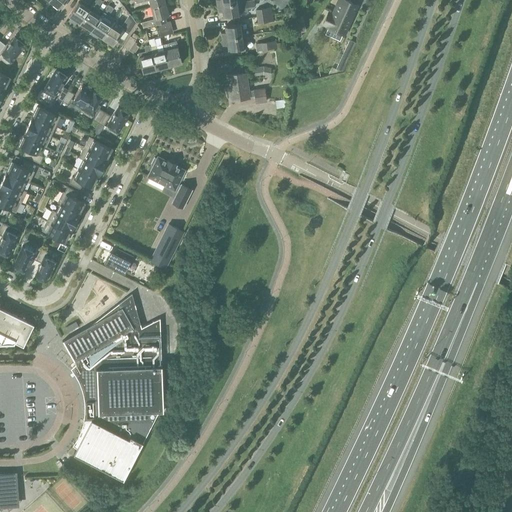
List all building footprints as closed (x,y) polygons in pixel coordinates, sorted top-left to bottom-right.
[(48,0),(58,8),(65,0),(48,0)] [(95,0),(89,9),(80,24),(90,31),(100,16),(94,13),(102,1),(100,0),(95,0)] [(327,26),(327,27),(344,35),(358,4),(348,0),(338,0),(332,15),(328,13),(323,24),(327,26)] [(246,8),(245,1),(217,5),(218,12),(222,11),(223,16),(246,13),(246,8)] [(69,16),(80,24),(89,9),(78,2),(69,16)] [(165,3),(151,7),(154,19),(155,24),(157,24),(166,22),(165,16),(169,15),(167,10),(169,10),(167,3),(165,4),(165,3)] [(103,12),(108,15),(113,8),(108,5),(103,12)] [(272,14),(271,8),(256,10),(256,16),(272,14)] [(100,16),(90,31),(101,38),(113,20),(114,19),(108,15),(104,12),(100,17),(100,16)] [(116,41),(121,44),(136,23),(130,14),(121,26),(113,20),(101,38),(113,45),(116,41)] [(273,21),(272,14),(256,16),(257,23),(273,21)] [(166,22),(157,24),(159,30),(172,27),(170,21),(166,22)] [(225,32),(221,32),(222,39),(249,35),(248,28),(243,29),(242,24),(225,26),(225,32)] [(0,55),(0,57),(9,65),(25,44),(24,43),(25,41),(18,35),(16,37),(15,36),(10,42),(6,47),(0,55)] [(249,35),(222,39),(223,45),(227,44),(228,50),(245,47),(244,42),(250,41),(249,35)] [(136,40),(130,36),(124,47),(129,50),(134,53),(139,47),(136,44),(137,43),(134,41),(136,40)] [(355,42),(349,40),(342,54),(348,57),(355,42)] [(277,48),(276,41),(261,43),(261,50),(277,48)] [(181,63),(177,46),(169,48),(168,43),(163,44),(164,50),(169,66),(181,63)] [(145,51),(138,53),(143,73),(156,70),(151,53),(152,53),(151,50),(150,47),(149,45),(143,46),(145,51)] [(152,53),(151,53),(156,70),(168,67),(164,50),(152,53)] [(336,69),(342,72),(344,66),(338,63),(336,69)] [(67,72),(59,67),(58,69),(56,68),(43,91),(54,98),(67,75),(66,74),(67,72)] [(336,69),(332,67),(328,75),(341,72),(342,72),(336,69)] [(0,85),(5,88),(10,77),(0,72),(0,85)] [(229,87),(226,88),(227,97),(230,97),(230,100),(250,98),(250,96),(255,96),(256,103),(266,101),(264,88),(254,89),(254,90),(249,90),(247,73),(227,75),(229,87)] [(83,82),(72,102),(82,108),(93,90),(88,88),(89,86),(83,82)] [(69,90),(64,87),(57,97),(62,100),(69,90)] [(82,108),(80,111),(91,117),(96,108),(97,109),(100,103),(104,96),(102,96),(103,94),(95,89),(94,91),(93,90),(82,108)] [(67,103),(74,93),(69,90),(62,100),(67,103)] [(276,108),(283,108),(285,108),(285,100),(284,100),(275,101),(276,108)] [(114,112),(111,118),(105,128),(116,134),(129,113),(128,112),(129,110),(121,105),(120,107),(119,106),(115,112),(114,112)] [(32,116),(55,126),(60,116),(37,106),(32,116)] [(105,112),(99,109),(93,119),(98,122),(105,112)] [(105,112),(98,122),(103,125),(110,115),(105,112)] [(55,126),(32,116),(28,126),(47,135),(50,136),(55,126)] [(28,126),(23,136),(42,144),(43,144),(46,146),(50,137),(50,136),(47,135),(28,126)] [(23,155),(39,162),(42,156),(38,154),(42,144),(23,136),(19,146),(26,149),(23,155)] [(89,136),(84,146),(107,158),(112,148),(89,136)] [(79,157),(83,159),(84,158),(102,168),(107,158),(84,146),(79,157)] [(191,190),(181,184),(180,185),(178,184),(184,170),(175,166),(176,165),(167,161),(167,162),(158,157),(157,159),(154,158),(151,165),(153,166),(148,177),(175,190),(178,192),(173,203),(182,208),(191,190)] [(102,168),(84,158),(83,159),(79,168),(98,177),(102,168)] [(32,171),(35,165),(24,160),(22,165),(12,161),(7,171),(26,180),(26,181),(29,182),(34,171),(32,171)] [(92,188),(98,177),(79,168),(74,177),(72,177),(69,183),(80,188),(82,183),(92,188)] [(26,180),(7,171),(2,181),(21,190),(22,189),(26,181),(26,180)] [(2,181),(0,185),(0,191),(17,200),(20,201),(21,202),(26,191),(22,189),(21,190),(2,181)] [(75,197),(78,192),(67,186),(64,192),(63,191),(57,202),(61,204),(61,203),(80,213),(85,202),(75,197)] [(0,191),(0,204),(12,210),(16,212),(20,201),(17,200),(0,191)] [(80,213),(61,203),(61,204),(56,212),(56,213),(75,222),(80,213)] [(75,222),(56,213),(56,212),(52,210),(47,220),(70,232),(75,222)] [(70,232),(47,220),(42,230),(65,242),(70,232)] [(3,222),(0,228),(0,234),(3,236),(0,241),(0,252),(6,255),(7,253),(8,254),(19,230),(3,222)] [(184,232),(169,224),(151,261),(165,268),(184,232)] [(31,257),(36,260),(41,249),(36,246),(33,251),(22,245),(13,265),(15,266),(14,267),(23,271),(23,270),(25,270),(28,264),(31,257)] [(118,247),(116,253),(111,250),(104,262),(125,272),(134,255),(118,247)] [(36,278),(44,281),(45,280),(47,280),(56,261),(45,256),(47,251),(41,249),(36,260),(41,262),(38,268),(35,275),(37,276),(36,278)] [(74,443),(72,445),(77,448),(73,454),(103,469),(123,480),(147,434),(159,411),(162,410),(161,375),(160,318),(150,322),(141,325),(132,293),(90,325),(62,341),(76,364),(71,368),(72,371),(74,374),(76,376),(77,379),(79,382),(80,385),(81,388),(82,391),(83,394),(84,397),(84,400),(84,403),(85,407),(84,410),(84,413),(84,416),(84,419),(83,422),(82,425),(81,428),(80,431),(79,434),(77,437),(76,440),(74,443)] [(0,345),(14,345),(15,342),(23,346),(34,324),(0,307),(0,345)] [(63,334),(68,332),(78,326),(76,321),(61,330),(63,334)] [(0,501),(18,500),(17,490),(16,475),(15,475),(0,475),(0,501)]
